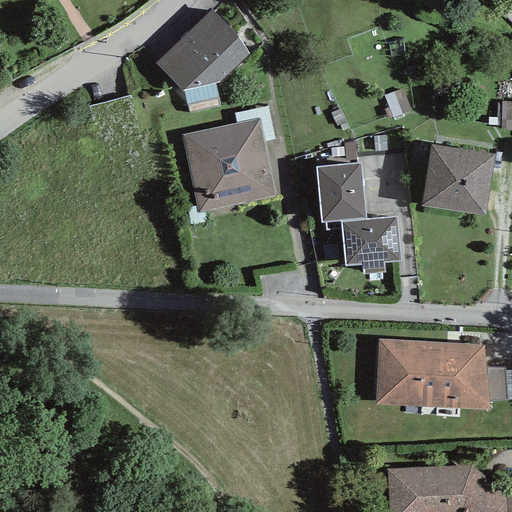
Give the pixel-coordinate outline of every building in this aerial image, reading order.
[(254,56),(215,15),(165,62),(189,88),(223,85),(254,56)] [(263,122),(190,136),(206,213),(279,199),(263,122)] [(498,155),(437,147),(429,203),(490,212),(498,155)] [(360,160),(316,164),(321,219),(341,218),(366,216),(360,160)] [(366,216),(341,218),(345,262),(364,260),(366,270),(387,268),(382,258),(402,258),(398,212),(382,214),(366,216)] [(381,342),(379,406),(488,410),(490,351),(381,342)] [(479,470),(395,472),(396,511),(511,511),(511,490),(507,496),(479,470)]
